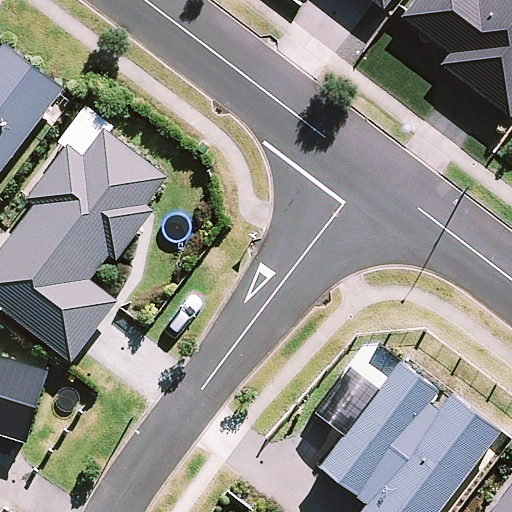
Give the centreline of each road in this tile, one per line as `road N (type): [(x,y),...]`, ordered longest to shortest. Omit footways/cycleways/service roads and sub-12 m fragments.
road 1 (residential): [(370,170),(113,511)]
road 2 (residential): [(370,170),(148,0)]
road 3 (residential): [(511,278),(370,170)]
